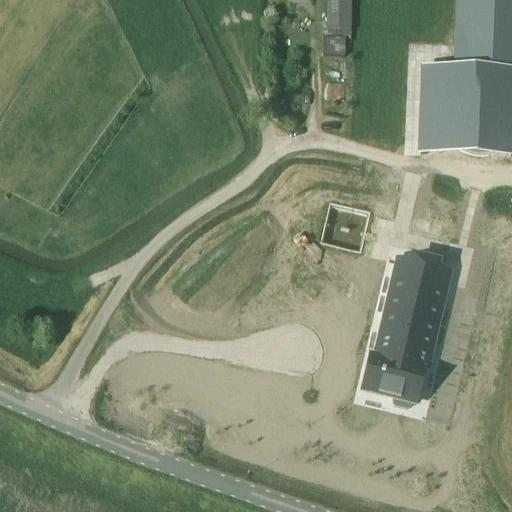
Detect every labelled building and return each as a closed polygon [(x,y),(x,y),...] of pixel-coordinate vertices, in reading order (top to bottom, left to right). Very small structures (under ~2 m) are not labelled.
[(350,34),(350,0),(326,0),(327,34),(350,34)] [(511,0),(459,0),(457,70),(510,72),(511,72),(511,0)] [(323,36),(323,56),(347,56),(347,44),(351,44),(351,34),(350,34),(327,34),(326,34),(326,36),(323,36)] [(424,69),(421,152),(430,152),(430,153),(432,154),(433,155),(434,155),(436,156),(437,156),(438,156),(439,156),(440,156),(442,156),(443,156),(445,155),(446,154),(447,153),(457,154),(461,156),(466,158),(471,160),(476,161),(480,162),(482,162),(487,161),(492,160),(498,158),(502,156),(504,155),(511,155),(511,72),(510,72),(457,70),(424,69)] [(330,205),(321,246),(360,255),(370,215),(330,205)] [(390,247),(352,405),(425,423),(462,264),(390,247)]
